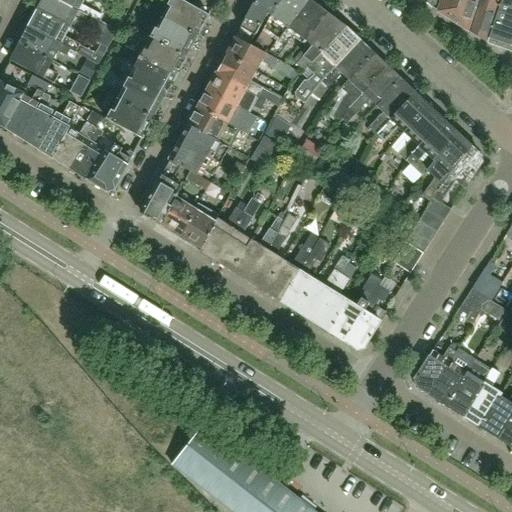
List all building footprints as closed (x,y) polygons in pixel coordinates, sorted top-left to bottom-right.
[(85,22),(87,17),(56,0),(42,0),(37,11),(69,28),(75,17),(85,22)] [(83,0),(56,0),(87,17),(88,16),(99,22),(103,15),(92,9),(82,3),(83,0)] [(170,0),(162,17),(197,36),(204,24),(206,20),(208,15),(203,13),(187,4),(179,0),(170,0)] [(272,16),(282,0),(255,0),(253,5),(267,13),(271,15),(272,16)] [(269,51),(309,1),(307,0),(282,0),(272,16),(271,15),(253,47),(266,54),(269,51)] [(438,12),(441,0),(421,0),(421,1),(431,8),(438,12)] [(468,31),(477,0),(441,0),(438,12),(468,31)] [(487,44),(500,0),(477,0),(468,31),(487,44)] [(511,0),(500,0),(487,44),(488,44),(510,52),(511,50),(511,0)] [(305,41),(327,15),(309,1),(269,51),(277,56),(287,44),(287,45),(296,34),(304,41),(305,41)] [(252,41),(267,13),(253,5),(237,33),(252,41)] [(88,59),(91,52),(74,42),(65,37),(69,28),(37,11),(28,27),(70,50),(70,49),(77,53),(88,59)] [(305,71),(306,69),(345,28),(327,15),(305,41),(312,47),(303,56),(300,54),(294,61),(297,65),(305,71)] [(197,36),(162,17),(161,18),(151,38),(181,54),(186,56),(190,49),(197,36)] [(115,19),(110,27),(117,32),(122,23),(115,19)] [(107,26),(97,43),(108,49),(117,32),(110,27),(107,26)] [(70,50),(28,27),(19,44),(52,61),(58,50),(74,59),(77,53),(70,49),(70,50)] [(306,69),(313,75),(308,81),(304,81),(294,93),(297,96),(296,98),(304,105),(311,96),(312,96),(315,99),(359,42),(345,28),(306,69)] [(274,69),(278,60),(266,54),(253,47),(235,37),(225,55),(255,72),(261,62),(274,69)] [(186,56),(181,54),(151,38),(140,58),(167,73),(175,77),(179,70),(186,56)] [(344,91),(373,55),(359,42),(315,99),(318,101),(341,73),(349,80),(341,89),(344,91)] [(48,68),(52,61),(19,44),(10,61),(55,85),(61,74),(48,68)] [(225,55),(216,72),(265,100),(277,106),(282,98),(250,81),(255,72),(225,55)] [(352,112),(387,68),(373,55),(344,91),(348,94),(342,100),(333,117),(339,123),(342,119),(345,114),(349,108),(352,112)] [(171,85),(175,77),(167,73),(140,58),(129,79),(159,95),(163,98),(171,85)] [(79,76),(90,81),(98,66),(87,60),(85,64),(79,76)] [(296,82),(301,73),(278,60),(274,69),(296,82)] [(0,125),(4,128),(24,92),(26,89),(17,84),(15,87),(7,83),(13,72),(7,68),(0,80),(0,125)] [(345,114),(342,119),(347,124),(356,115),(369,100),(379,108),(401,81),(387,68),(352,112),(349,108),(345,114)] [(265,100),(216,72),(206,90),(249,113),(252,107),(259,111),(265,100)] [(20,138),(44,94),(49,86),(32,76),(27,84),(38,90),(34,97),(24,92),(4,128),(19,137),(20,138)] [(81,97),(90,81),(79,76),(71,91),(81,97)] [(152,118),(159,105),(163,98),(159,95),(129,79),(128,79),(118,99),(152,118)] [(381,136),(414,94),(401,81),(379,108),(383,112),(370,126),(381,136)] [(249,113),(206,90),(197,107),(237,129),(242,119),(245,120),(249,113)] [(36,148),(56,112),(60,105),(49,99),(50,98),(44,94),(20,138),(36,148)] [(381,136),(384,139),(397,125),(406,135),(428,107),(414,94),(381,136)] [(305,105),(302,110),(308,114),(318,101),(315,99),(312,96),(305,105)] [(141,139),(144,134),(145,131),(152,118),(118,99),(106,120),(122,128),(137,136),(141,139)] [(67,130),(80,108),(70,102),(62,116),(56,112),(36,148),(52,158),(64,137),(68,130),(67,130)] [(237,129),(197,107),(187,125),(209,137),(230,148),(239,131),(237,130),(237,129)] [(412,140),(399,154),(408,162),(442,120),(428,107),(406,135),(412,140)] [(301,110),(292,126),(298,130),(308,114),(302,110),(301,110)] [(68,168),(95,129),(102,117),(92,112),(78,136),(68,130),(64,137),(52,158),(68,168)] [(252,138),(261,127),(249,116),(240,127),(252,138)] [(408,162),(422,175),(423,174),(455,133),(442,120),(408,162)] [(285,129),(271,121),(263,136),(277,144),(285,129)] [(229,149),(230,148),(209,137),(187,125),(187,126),(182,136),(181,136),(178,143),(219,166),(229,149)] [(96,147),(101,137),(97,135),(99,132),(95,129),(68,168),(85,178),(105,152),(96,147)] [(437,187),(469,146),(455,133),(423,174),(437,187)] [(247,155),(252,141),(237,135),(232,149),(247,155)] [(263,136),(250,160),(264,168),(277,144),(263,136)] [(280,147),(294,157),(300,149),(285,139),(280,147)] [(219,166),(178,143),(168,160),(180,167),(181,167),(189,172),(201,178),(205,172),(213,176),(219,166)] [(112,190),(134,153),(129,150),(128,152),(113,144),(108,154),(105,152),(85,178),(107,191),(112,190)] [(296,159),(310,168),(320,154),(305,145),(296,159)] [(463,190),(480,164),(481,164),(480,156),(479,156),(469,146),(437,187),(427,200),(431,203),(428,208),(445,219),(451,210),(442,204),(455,182),(463,190)] [(323,156),(313,170),(324,178),(334,164),(323,156)] [(174,178),(180,167),(168,160),(153,187),(173,198),(180,187),(182,182),(174,178)] [(241,176),(246,167),(236,162),(232,170),(241,176)] [(200,178),(201,178),(189,172),(182,182),(180,187),(185,189),(189,182),(204,190),(208,183),(200,178)] [(341,194),(327,183),(323,191),(336,202),(341,194)] [(159,226),(173,198),(153,187),(141,209),(143,216),(159,226)] [(231,271),(249,240),(241,235),(264,198),(256,193),(248,207),(247,207),(215,261),(231,271)] [(179,238),(194,210),(193,210),(173,198),(159,226),(179,238)] [(214,222),(199,251),(215,261),(247,207),(239,202),(225,225),(216,219),(214,222)] [(199,251),(214,222),(194,210),(179,238),(199,251)] [(426,211),(419,221),(437,233),(443,223),(426,211)] [(405,239),(416,221),(400,212),(390,230),(405,239)] [(282,260),(274,255),(296,219),(288,215),(284,222),(282,221),(247,281),(264,291),(282,260)] [(250,241),(249,240),(231,271),(247,281),(282,221),(277,218),(259,246),(250,241)] [(419,221),(413,231),(430,243),(437,233),(419,221)] [(424,253),(430,243),(413,231),(406,241),(424,253)] [(280,301),(307,254),(308,254),(317,239),(310,235),(292,266),(282,261),(282,260),(264,291),(280,301)] [(320,262),(330,245),(318,238),(317,239),(308,254),(307,254),(280,301),(296,311),(314,281),(307,276),(316,260),(320,262)] [(417,263),(423,254),(406,243),(393,264),(409,274),(417,263)] [(340,274),(346,263),(341,259),(334,271),(334,270),(324,287),(314,281),(296,311),(312,321),(340,274)] [(489,275),(495,266),(489,262),(472,289),(488,299),(491,301),(492,299),(499,287),(502,283),(489,275)] [(328,331),(346,300),(339,296),(349,280),(356,269),(348,264),(346,263),(340,274),(312,321),(328,331)] [(377,285),(379,285),(382,281),(371,274),(362,289),(366,291),(356,307),(347,301),(346,300),(328,331),(344,341),(377,285)] [(387,290),(379,285),(377,285),(344,341),(356,349),(364,347),(386,312),(377,306),(380,301),(383,302),(389,292),(387,290)] [(511,295),(511,294),(499,287),(492,299),(505,307),(511,295)] [(488,299),(472,289),(465,300),(481,310),(488,299)] [(481,310),(465,300),(459,310),(475,320),(481,310)] [(498,321),(505,311),(489,302),(483,312),(498,321)] [(475,320),(459,310),(453,319),(469,330),(475,320)] [(428,396),(455,354),(448,349),(442,358),(436,354),(438,349),(435,347),(414,380),(416,388),(428,396)] [(455,354),(428,396),(431,397),(445,406),(466,373),(456,367),(464,355),(457,350),(455,354)] [(463,417),(491,373),(473,362),(466,373),(445,406),(463,417)] [(480,427),(502,392),(501,392),(500,395),(490,388),(499,373),(493,369),(491,373),(463,417),(480,427)] [(497,438),(511,413),(511,394),(507,402),(502,399),(505,394),(502,392),(480,427),(497,438)] [(511,413),(497,438),(511,447),(511,413)] [(171,464),(232,511),(313,511),(273,480),(234,450),(202,425),(171,464)]
